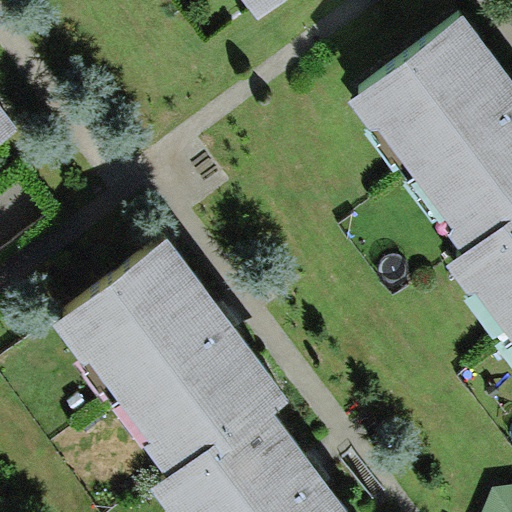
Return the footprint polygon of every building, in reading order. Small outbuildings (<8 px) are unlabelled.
[(446,0),(353,71),(467,217),(510,185),(511,187),(511,48),(473,0),(446,0)] [(0,109),(19,95),(0,69),(0,109)] [(511,187),(510,185),(467,217),(450,230),(511,310),(511,187)] [(59,295),(169,444),(218,407),(227,419),(274,384),(290,372),(172,212),(59,295)] [(369,511),(274,384),(227,419),(218,407),(169,444),(157,452),(201,511),(369,511)] [(511,511),(511,476),(494,479),(477,511),(511,511)]
